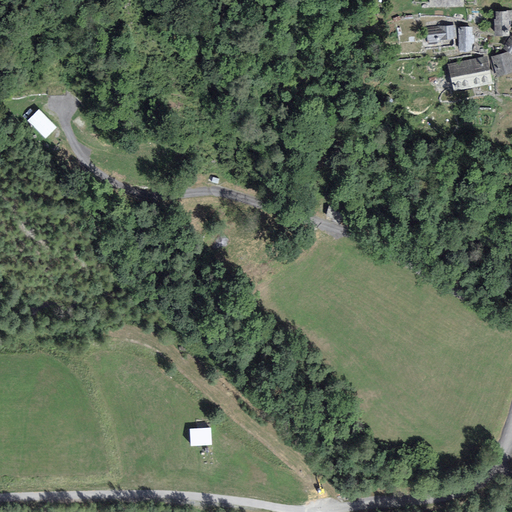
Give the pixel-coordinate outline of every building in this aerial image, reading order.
[(494,19),(494,36),(509,36),(509,21),(511,20),(511,10),(495,11),(495,19),(494,19)] [(455,25),(426,28),(428,42),(456,39),(455,25)] [(459,52),(472,52),(472,43),(474,43),(474,36),(472,36),(472,28),(459,28),(459,52)] [(502,47),(511,53),(511,37),(510,36),(502,47)] [(491,57),(497,77),(511,73),(511,65),(508,52),(491,57)] [(487,56),(448,63),(453,91),(492,83),(487,56)] [(66,84),(48,85),(48,96),(66,95),(66,84)] [(58,126),(40,108),(28,120),(46,137),(58,126)] [(212,429),(189,429),(189,446),(206,446),(212,446),(212,429)]
